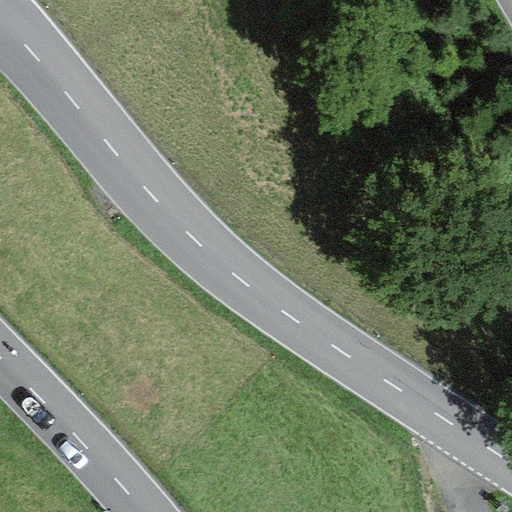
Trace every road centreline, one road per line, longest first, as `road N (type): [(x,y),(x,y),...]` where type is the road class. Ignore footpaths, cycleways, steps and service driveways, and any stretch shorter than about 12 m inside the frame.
road 1 (tertiary): [(511,464),(237,281),(149,200),(0,23)]
road 2 (track): [(287,0),(511,376)]
road 3 (tertiary): [(0,356),(144,511)]
